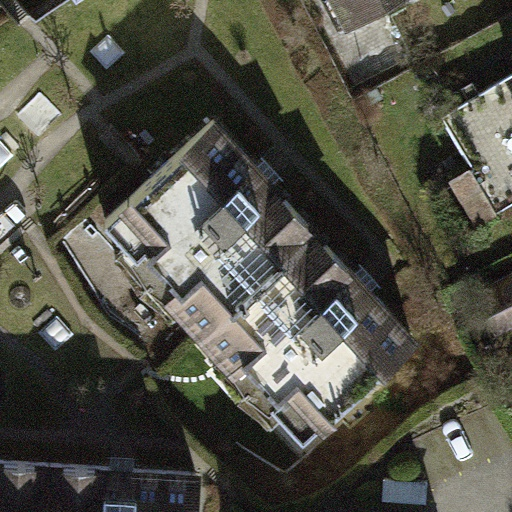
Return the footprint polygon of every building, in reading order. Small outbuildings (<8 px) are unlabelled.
[(340,0),(352,22),(395,0),(340,0)] [(511,70),(511,71),(442,113),(474,166),(471,168),(496,210),(511,200),(511,70)] [(317,226),(216,118),(109,219),(210,326),(317,226)] [(418,333),(317,226),(210,326),(310,433),(418,333)] [(511,282),(486,296),(501,325),(511,319),(511,282)] [(50,511),(53,465),(0,461),(0,511),(50,511)] [(197,511),(200,474),(53,465),(50,511),(197,511)]
